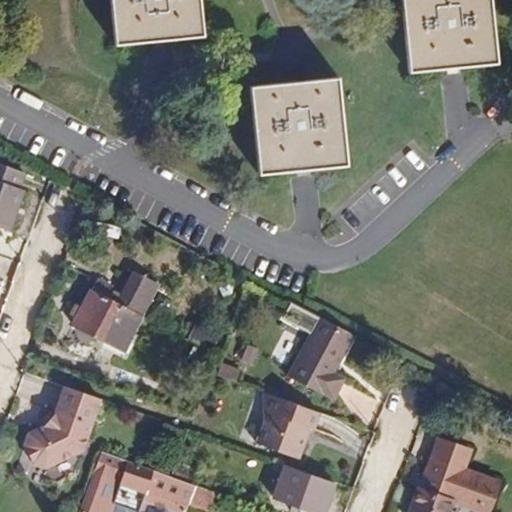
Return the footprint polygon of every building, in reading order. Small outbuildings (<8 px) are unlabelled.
[(204,36),(199,0),(110,0),(116,45),(204,36)] [(497,63),(490,0),(402,0),(409,72),(497,63)] [(347,165),(338,78),(250,87),(259,175),(347,165)] [(0,163),(0,227),(9,231),(24,190),(20,188),(25,173),(0,163)] [(134,270),(117,304),(142,317),(159,283),(134,270)] [(219,288),(225,300),(235,295),(229,284),(219,288)] [(124,352),(142,317),(117,304),(106,298),(90,290),(72,325),(124,352)] [(320,318),(290,374),(333,397),(343,379),(332,373),(352,336),(320,318)] [(198,319),(187,339),(212,352),(222,332),(198,319)] [(259,350),(248,345),(240,361),(252,366),(259,350)] [(218,375),(240,383),(243,373),(222,366),(218,375)] [(84,449),(102,398),(66,385),(56,412),(44,426),(29,432),(25,445),(33,464),(45,468),(73,454),(76,446),(84,449)] [(313,427),(319,409),(268,392),(262,409),(263,423),(256,441),(299,456),(306,435),(303,434),(307,424),(313,427)] [(438,439),(410,511),(448,511),(452,501),(481,511),(488,511),(499,482),(464,469),(470,451),(438,439)] [(101,451),(79,511),(111,511),(115,501),(139,509),(142,501),(146,489),(162,494),(168,475),(101,451)] [(173,477),(176,478),(190,483),(196,468),(178,461),(173,477)] [(324,511),(335,483),(285,465),(273,498),(291,505),(301,508),(311,511),(324,511)] [(190,504),(197,486),(190,483),(176,478),(169,497),(177,500),(190,504)] [(216,493),(197,486),(190,504),(209,511),(216,493)] [(146,489),(142,501),(163,509),(167,496),(162,494),(146,489)] [(188,509),(190,504),(177,500),(173,509),(180,511),(181,507),(188,509)]
